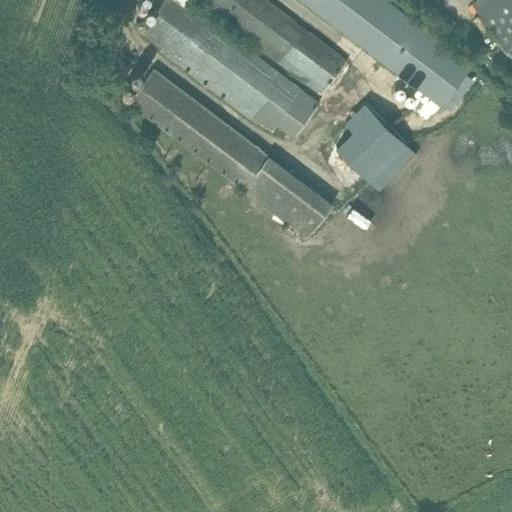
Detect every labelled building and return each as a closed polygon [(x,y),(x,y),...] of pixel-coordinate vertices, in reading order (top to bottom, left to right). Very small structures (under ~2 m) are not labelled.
[(275,134),(280,127),(293,137),(317,105),(187,4),(189,0),(198,0),(321,95),(345,64),(262,0),(146,0),(146,1),(158,11),(143,31),(275,134)] [(305,0),(448,109),(472,78),(462,70),(468,62),(386,0),(305,0)] [(511,0),(472,0),(471,2),(511,53),(511,0)] [(267,153),(154,67),(128,101),(306,237),(332,203),(267,153)] [(340,143),(381,187),(420,150),(370,97),(347,118),(356,128),(340,143)]
